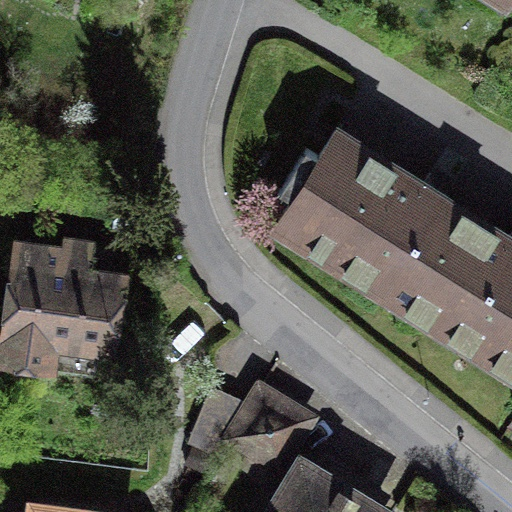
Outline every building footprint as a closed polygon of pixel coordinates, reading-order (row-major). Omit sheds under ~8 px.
[(386,291),(445,198),(452,187),(440,180),(429,173),(422,183),(335,129),(279,219),(312,240),(310,243),(386,291)] [(511,230),(508,237),(445,198),(386,291),(511,369),(511,230)] [(16,241),(0,357),(0,359),(51,366),(55,341),(113,349),(124,274),(108,271),(112,247),(92,244),(92,243),(78,241),(65,239),(64,248),(16,241)] [(219,454),(230,435),(248,406),(238,397),(225,391),(211,385),(189,440),(219,454)] [(230,435),(279,465),(309,416),(284,402),(260,387),(248,406),(230,435)] [(319,476),(304,467),(276,511),(377,511),(373,509),(382,494),(328,461),(324,468),(319,476)]
